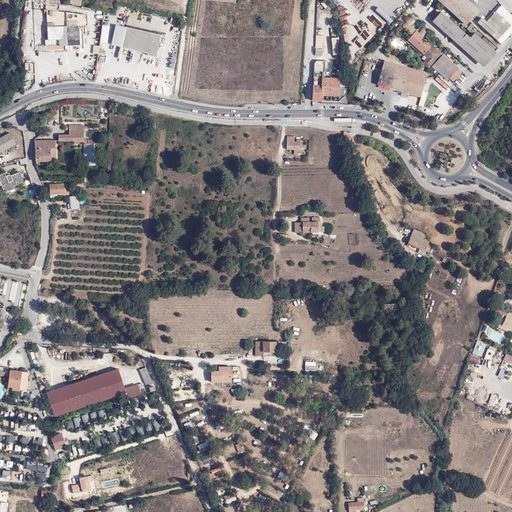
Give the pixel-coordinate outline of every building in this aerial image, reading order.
[(46,0),(47,9),(59,8),(59,3),(63,3),(63,0),(46,0)] [(444,0),(442,3),(451,11),(461,0),(444,0)] [(461,0),(451,11),(456,15),(469,1),(467,0),(461,0)] [(469,1),(456,15),(466,24),(478,10),(469,1)] [(495,11),(510,24),(511,21),(511,15),(501,5),(497,2),(493,6),(497,9),(495,11)] [(497,40),(510,24),(495,11),(497,9),(493,6),(478,24),(497,40)] [(375,10),(389,23),(392,20),(377,7),(375,10)] [(441,28),(449,20),(440,12),(433,21),(441,28)] [(89,13),(48,14),(48,40),(59,40),(60,45),(79,45),(79,34),(85,33),(85,27),(89,27),(89,13)] [(372,13),(367,17),(370,22),(376,18),(372,13)] [(410,17),(397,31),(400,34),(404,29),(407,30),(411,25),(415,21),(410,17)] [(452,39),(460,30),(449,20),(441,28),(452,39)] [(366,31),(372,36),(378,28),(372,23),(366,31)] [(108,43),(109,25),(101,24),(100,42),(108,43)] [(161,35),(115,25),(110,45),(149,54),(148,56),(156,58),(161,35)] [(411,25),(407,30),(406,31),(410,35),(415,29),(411,25)] [(179,37),(180,30),(173,29),(172,36),(179,37)] [(418,32),(415,29),(410,35),(407,39),(422,53),(424,51),(429,45),(430,43),(428,41),(426,42),(420,36),(417,33),(418,32)] [(452,39),(458,43),(466,34),(460,30),(452,39)] [(458,43),(468,53),(481,39),(474,34),(470,38),(466,34),(458,43)] [(486,62),(495,52),(481,39),(468,53),(479,63),(483,66),(486,62)] [(441,53),(430,43),(429,45),(422,53),(427,57),(421,63),(427,68),(441,53)] [(434,63),(444,72),(452,63),(442,54),(434,63)] [(314,70),(324,71),(324,61),(318,60),(314,64),(314,70)] [(378,84),(390,87),(397,64),(385,60),(378,84)] [(432,65),(442,74),(444,72),(434,63),(432,65)] [(449,77),(453,81),(462,72),(452,63),(444,72),(449,77)] [(397,64),(390,87),(401,91),(408,68),(397,64)] [(408,68),(401,91),(420,96),(424,83),(427,73),(408,68)] [(314,70),(312,101),(321,101),(321,96),(337,96),(338,73),(332,73),(332,78),(323,78),(324,71),(314,70)] [(446,89),(448,86),(437,76),(435,79),(446,89)] [(422,91),(419,107),(424,108),(427,92),(422,91)] [(59,135),(59,141),(74,140),(84,140),(84,130),(70,131),(69,131),(69,135),(59,135)] [(0,152),(16,144),(10,133),(0,138),(0,152)] [(35,141),(35,161),(51,160),(51,148),(55,148),(55,141),(35,141)] [(302,142),(300,142),(297,142),(294,142),(287,141),(287,149),(294,150),(302,150),(302,142)] [(83,148),(84,165),(96,165),(95,144),(83,144),(83,148)] [(9,188),(13,186),(23,182),(19,173),(6,178),(4,173),(0,175),(0,180),(2,180),(4,184),(1,185),(5,193),(10,190),(9,188)] [(64,184),(55,184),(49,185),(50,194),(64,193),(70,193),(69,184),(64,184)] [(69,197),(71,210),(79,209),(78,196),(69,197)] [(302,232),(318,232),(318,227),(321,227),(321,226),(321,222),(320,222),(318,222),(320,222),(320,218),(312,218),(312,222),(309,222),(309,218),(301,218),(301,222),(295,222),(295,232),(302,232)] [(407,243),(425,250),(426,247),(430,248),(431,245),(427,244),(429,240),(423,238),(424,233),(421,232),(421,231),(413,228),(407,243)] [(390,243),(392,237),(387,231),(384,235),(390,243)] [(501,306),(496,304),(492,315),(500,319),(504,309),(501,306)] [(511,332),(511,312),(507,311),(503,320),(502,324),(508,327),(507,330),(511,332)] [(485,343),(477,340),(472,353),(481,356),(485,343)] [(255,342),(255,355),(263,355),(263,351),(263,342),(255,342)] [(275,351),(275,342),(263,342),(263,351),(275,351)] [(510,362),(511,362),(511,357),(505,354),(502,360),(510,364),(510,362)] [(146,386),(152,383),(146,367),(140,370),(146,386)] [(222,380),(231,380),(231,367),(224,367),(224,369),(219,369),(219,371),(211,371),(211,382),(222,382),(222,380)] [(118,369),(84,380),(91,404),(126,392),(128,399),(146,393),(143,383),(138,385),(138,384),(124,388),(118,369)] [(20,388),(21,372),(9,370),(7,390),(12,390),(13,387),(20,388)] [(91,404),(84,380),(47,392),(54,416),(91,404)] [(61,434),(54,437),(56,449),(56,452),(66,449),(61,434)] [(278,499),(281,494),(266,485),(262,490),(278,499)] [(366,503),(366,501),(348,503),(349,511),(359,511),(359,510),(364,509),(364,503),(366,503)]
